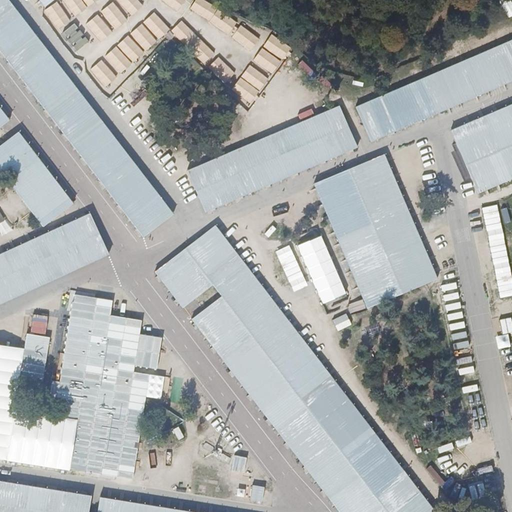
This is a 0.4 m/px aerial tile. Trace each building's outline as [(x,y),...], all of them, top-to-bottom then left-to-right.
[(250,49),(257,39),(243,29),(236,40),(250,49)] [(191,50),(202,64),(212,56),(201,42),(191,50)] [(277,62),(283,75),(294,70),(288,57),(277,62)] [(264,79),(270,90),(280,85),(275,74),(264,79)] [(69,93),(75,88),(67,78),(61,84),(69,93)]
